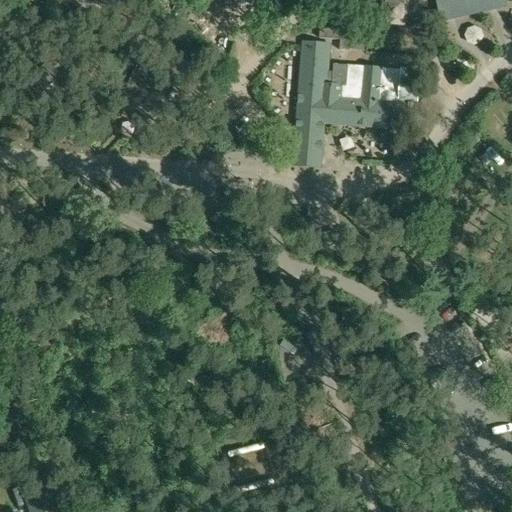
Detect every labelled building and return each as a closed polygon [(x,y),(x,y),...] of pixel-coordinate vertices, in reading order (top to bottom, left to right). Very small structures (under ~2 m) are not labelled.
[(343,10),(344,0),(319,0),(319,8),(343,10)] [(370,0),(368,21),(382,23),(382,24),(408,27),(410,0),(406,0),(405,0),(370,0)] [(439,0),(444,19),(507,5),(505,0),(439,0)] [(0,8),(0,39),(7,29),(15,34),(22,23),(1,8),(0,8)] [(423,105),(419,105),(421,73),(401,72),(401,71),(335,66),(334,86),(328,86),(331,45),(305,43),(296,163),(322,165),(324,124),(421,131),(423,105)] [(43,93),(74,61),(61,48),(29,80),(43,93)] [(128,83),(121,102),(154,115),(161,96),(128,83)] [(383,188),(390,201),(402,195),(395,181),(383,188)] [(30,501),(34,511),(72,511),(64,488),(30,501)]
